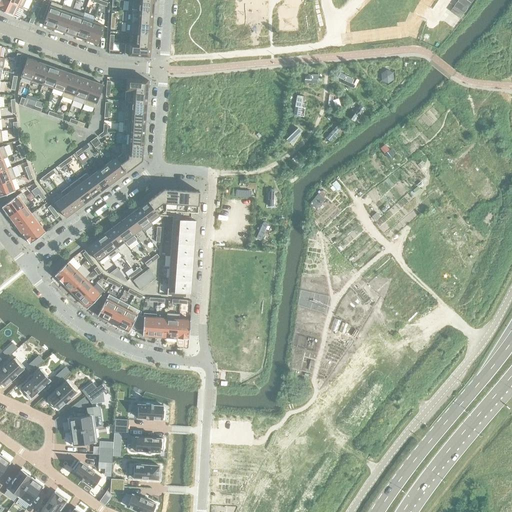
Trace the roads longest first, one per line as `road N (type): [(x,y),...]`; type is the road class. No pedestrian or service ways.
road 1 (track): [(356,0),(325,44),(325,103),(306,143),(277,163),(208,173)]
road 2 (residential): [(208,361),(208,173),(160,168)]
road 3 (primary): [(511,338),(377,511)]
road 4 (residential): [(26,267),(64,313),(89,328),(140,351),(208,361)]
road 5 (primary): [(404,511),(511,375)]
road 6 (residential): [(163,68),(105,64),(0,26)]
road 7 (residential): [(26,267),(160,168)]
road 8 (residential): [(201,511),(208,361)]
